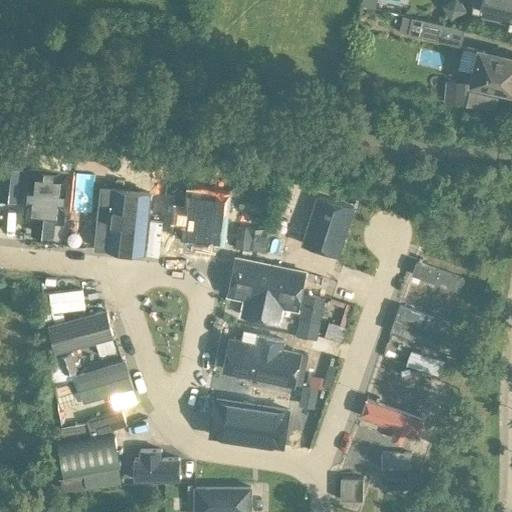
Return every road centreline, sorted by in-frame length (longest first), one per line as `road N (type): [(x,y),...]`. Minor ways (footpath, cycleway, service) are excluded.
road 1 (residential): [(317,471),(395,245)]
road 2 (residential): [(124,275),(180,280),(199,299),(175,430)]
road 3 (residential): [(175,430),(124,275)]
road 4 (residential): [(317,471),(197,452),(175,430)]
road 5 (residential): [(0,258),(124,275)]
